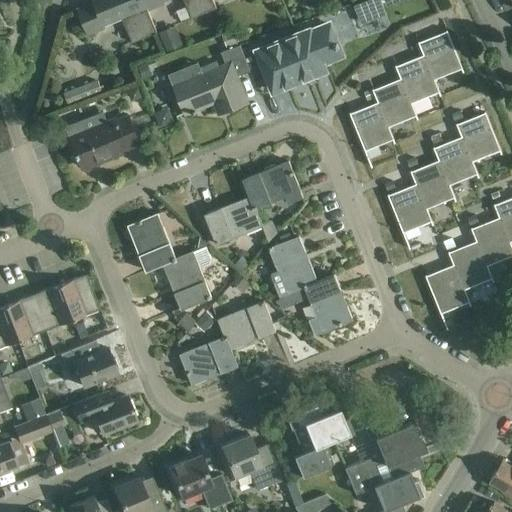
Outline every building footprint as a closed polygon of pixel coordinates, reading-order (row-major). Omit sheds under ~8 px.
[(157,33),(148,10),(143,0),(92,0),(93,3),(77,10),(87,35),(105,28),(104,25),(122,18),(132,43),(157,33)] [(216,9),(212,0),(143,0),(148,10),(164,4),(163,1),(166,0),(183,0),(192,19),(216,9)] [(330,18),(342,43),(357,36),(344,11),(330,18)] [(309,31),(257,51),(273,92),(325,71),(322,64),(342,56),(330,25),(310,33),(309,31)] [(176,28),(160,30),(162,49),(179,47),(176,28)] [(418,42),(424,55),(439,92),(440,96),(441,96),(435,80),(462,69),(463,72),(464,72),(447,30),(446,31),(447,32),(420,43),(419,42),(418,42)] [(227,48),(238,45),(233,31),(222,35),(227,48)] [(173,85),(178,97),(185,116),(221,100),(226,111),(248,102),(237,75),(250,70),(242,52),(240,45),(224,51),(229,63),(218,68),(216,63),(200,69),(202,74),(173,85)] [(412,103),(439,92),(424,55),(397,66),(396,65),(395,66),(396,67),(398,73),(401,79),(416,116),(417,120),(418,119),(412,103)] [(138,66),(143,79),(152,76),(147,63),(138,66)] [(378,103),(393,140),(394,143),(395,143),(389,127),(416,116),(401,79),(374,90),(373,89),(372,89),(378,103)] [(101,91),(98,82),(64,94),(67,104),(101,91)] [(138,89),(128,92),(130,98),(135,100),(141,98),(138,89)] [(373,92),(366,94),(368,100),(375,98),(373,92)] [(366,151),(393,140),(378,103),(351,113),(350,113),(372,167),(373,167),(366,151)] [(461,112),(453,115),(455,121),(464,117),(461,112)] [(462,137),(477,174),(478,178),(479,177),(473,161),(500,150),(501,154),(502,154),(485,112),(484,113),(485,113),(458,124),(457,124),(456,124),(462,137)] [(139,144),(131,125),(128,117),(116,122),(115,120),(105,124),(102,115),(87,121),(68,128),(84,168),(127,151),(127,149),(139,144)] [(437,134),(428,137),(431,145),(440,142),(437,134)] [(450,185),(477,174),(462,137),(435,148),(434,147),(433,147),(439,161),(454,198),(455,201),(456,201),(450,185)] [(415,157),(406,161),(409,169),(418,165),(415,157)] [(255,209),(264,205),(285,197),(288,204),(303,198),(288,161),(243,180),(250,197),(255,209)] [(416,184),(431,221),(432,225),(433,225),(427,209),(454,198),(439,161),(412,171),(411,171),(416,184)] [(392,182),(385,185),(388,191),(395,188),(392,182)] [(431,221),(416,184),(389,195),(389,194),(388,195),(410,249),(411,248),(405,232),(431,221)] [(261,225),(255,209),(250,197),(205,215),(216,244),(262,226),(261,225)] [(494,204),(499,217),(511,248),(511,246),(510,242),(511,241),(511,198),(495,205),(495,204),(494,204)] [(176,259),(158,214),(128,226),(146,272),(163,265),(163,264),(176,259)] [(476,214),(466,217),(470,226),(479,222),(476,214)] [(488,266),(511,255),(511,248),(499,217),(472,228),(471,228),(476,241),(492,279),(493,282),(494,282),(488,266)] [(290,233),(280,237),(283,243),(289,240),(292,239),(290,233)] [(284,295),(305,287),(304,286),(317,281),(299,236),(292,239),(289,240),(283,243),(269,248),(281,279),(274,282),(280,297),(284,295)] [(452,239),(444,242),(448,250),(455,247),(452,239)] [(454,265),(469,302),(470,306),(471,305),(465,289),(492,279),(476,241),(450,252),(449,251),(448,252),(454,265)] [(182,309),(200,302),(211,297),(199,268),(210,264),(211,260),(206,247),(193,252),(176,259),(163,264),(163,265),(182,309)] [(243,256),(235,264),(242,271),(250,262),(243,256)] [(469,302),(454,265),(427,276),(426,275),(425,275),(447,330),(448,329),(442,313),(469,302)] [(86,274),(58,285),(72,320),(99,310),(86,274)] [(334,274),(317,281),(304,286),(305,287),(317,317),(309,320),(315,335),(353,320),(334,274)] [(241,275),(233,285),(243,292),(250,283),(241,275)] [(45,330),(72,320),(58,285),(32,295),(45,330)] [(32,295),(5,305),(18,341),(45,330),(32,295)] [(284,295),(276,304),(283,310),(290,301),(284,295)] [(218,319),(225,337),(225,336),(230,349),(231,349),(276,331),(264,301),(218,319)] [(0,347),(18,341),(5,305),(0,307),(0,347)] [(207,312),(195,323),(204,332),(215,320),(207,312)] [(187,331),(196,321),(187,313),(178,322),(187,331)] [(86,323),(74,327),(79,339),(91,335),(86,323)] [(238,366),(231,349),(230,349),(225,336),(225,337),(180,355),(192,385),(238,366)] [(100,351),(95,340),(60,354),(69,375),(76,373),(82,387),(117,373),(115,368),(118,367),(114,359),(112,359),(107,348),(100,351)] [(24,356),(28,367),(40,362),(35,351),(24,356)] [(40,362),(28,367),(32,378),(44,373),(40,362)] [(12,371),(9,365),(3,363),(0,364),(0,371),(1,375),(12,371)] [(0,411),(11,407),(7,396),(0,377),(0,411)] [(103,405),(98,393),(72,404),(80,422),(95,417),(102,434),(136,420),(126,395),(103,405)] [(39,401),(25,406),(30,420),(44,414),(39,401)] [(306,479),(332,468),(331,465),(333,464),(325,444),(354,433),(347,417),(343,419),(339,409),(321,417),(317,406),(294,416),(299,427),(304,425),(315,452),(298,460),(306,479)] [(47,416),(53,432),(63,428),(62,427),(66,426),(60,411),(47,416)] [(294,416),(286,419),(291,430),(299,427),(294,416)] [(354,494),(373,486),(409,472),(423,466),(417,452),(425,449),(420,437),(418,438),(411,422),(393,429),(388,417),(364,427),(376,455),(344,468),(354,494)] [(20,437),(22,441),(48,431),(43,418),(16,428),(20,437)] [(249,434),(221,446),(233,477),(248,470),(256,490),(283,479),(268,444),(255,449),(249,434)] [(0,472),(16,466),(27,461),(22,447),(7,442),(0,444),(0,472)] [(45,465),(45,467),(54,463),(51,454),(49,455),(48,456),(46,458),(46,459),(45,461),(45,463),(45,465)] [(232,500),(228,493),(221,474),(209,479),(199,455),(169,467),(182,497),(199,490),(208,510),(232,500)] [(511,466),(502,461),(489,481),(511,495),(511,466)] [(412,481),(409,472),(373,486),(382,510),(377,511),(404,511),(401,504),(422,495),(416,479),(412,481)] [(114,488),(122,506),(123,511),(166,511),(156,486),(144,491),(138,478),(114,488)] [(302,503),(294,481),(285,484),(293,506),(302,503)] [(295,507),(298,511),(310,511),(330,502),(324,491),(295,507)] [(98,511),(93,496),(69,506),(70,511),(111,511),(112,511),(110,511),(98,511)] [(509,511),(494,502),(487,511),(509,511)]
